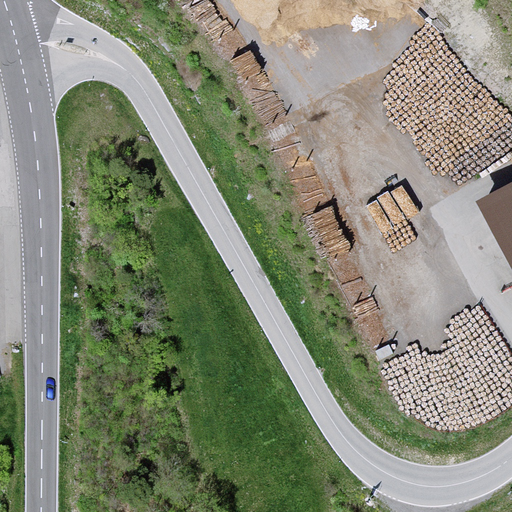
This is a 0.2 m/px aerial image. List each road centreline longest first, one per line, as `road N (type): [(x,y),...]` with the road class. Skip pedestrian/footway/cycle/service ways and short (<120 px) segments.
road 1 (tertiary): [(18,43),(88,50),(148,96),(286,347),(384,485),(478,468),(511,437)]
road 2 (secondary): [(18,43),(37,157),(39,511)]
